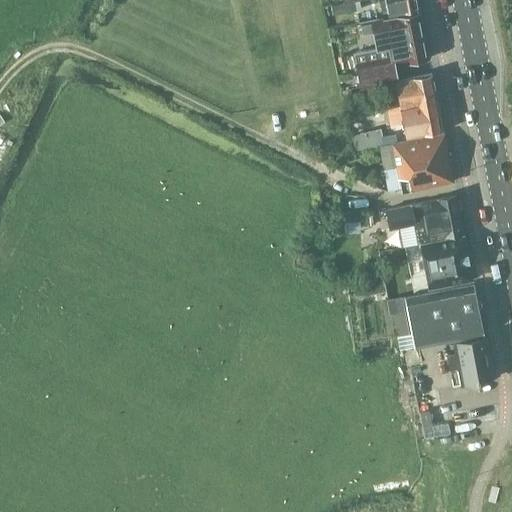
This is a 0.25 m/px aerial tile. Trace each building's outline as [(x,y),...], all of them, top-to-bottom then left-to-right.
[(342,0),(343,3),(330,6),(332,15),(356,10),(355,1),(357,0),(342,0)] [(416,0),(384,0),(387,13),(418,10),(416,0)] [(377,48),(353,52),(359,87),(396,80),(393,65),(427,59),(419,14),(384,21),(361,25),(363,34),(375,31),(378,48),(377,48)] [(410,78),(394,81),(399,107),(400,109),(436,102),(431,74),(410,78)] [(399,107),(386,110),(389,126),(402,124),(405,136),(442,130),(436,102),(400,109),(399,107)] [(380,129),(352,136),(355,150),(378,144),(383,143),(381,136),(380,129)] [(383,143),(378,144),(378,147),(385,146),(397,143),(396,134),(395,133),(381,136),(383,143)] [(385,146),(378,147),(383,169),(384,169),(387,192),(401,191),(452,182),(443,134),(397,143),(385,146)] [(462,234),(460,222),(454,196),(385,211),(389,231),(413,226),(417,244),(433,240),(462,234)] [(370,216),(362,217),(364,229),(372,227),(370,216)] [(462,235),(419,243),(428,288),(471,280),(462,235)] [(381,274),(360,278),(364,297),(385,292),(381,274)] [(387,303),(392,328),(408,324),(413,347),(482,335),(472,285),(387,303)] [(449,370),(456,369),(460,385),(491,379),(483,339),(451,345),(452,353),(446,354),(449,370)]
